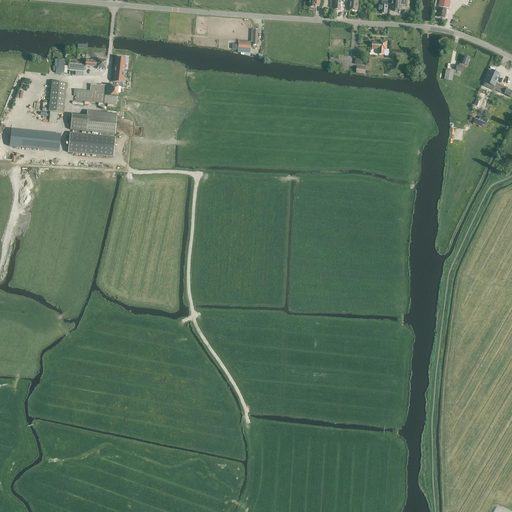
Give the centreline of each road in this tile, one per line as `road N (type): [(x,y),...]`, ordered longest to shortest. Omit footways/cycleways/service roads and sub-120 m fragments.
road 1 (track): [(107,77),(70,78),(62,155),(197,178),(188,291),(195,323),(247,418),(250,479),(240,511)]
road 2 (unclassified): [(511,57),(432,27),(55,0)]
road 3 (track): [(70,78),(34,80),(25,92),(6,131),(17,156)]
